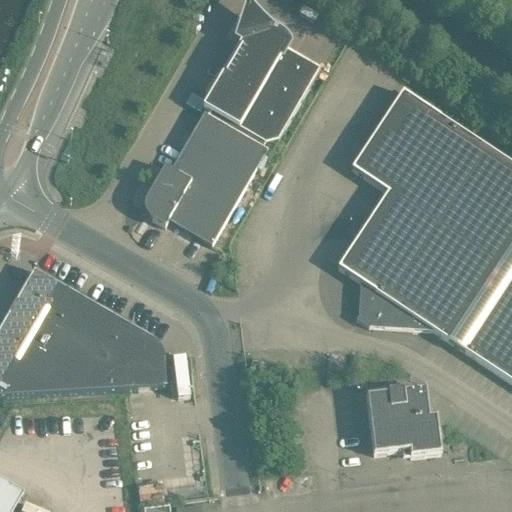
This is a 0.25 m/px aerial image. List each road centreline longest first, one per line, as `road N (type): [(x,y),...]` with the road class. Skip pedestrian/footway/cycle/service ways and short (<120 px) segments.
road 1 (residential): [(233,457),(213,320),(0,189)]
road 2 (unknown): [(511,417),(409,367),(198,293),(167,292)]
road 3 (unknown): [(223,16),(84,241)]
road 4 (tertiary): [(0,181),(27,160),(99,0)]
road 5 (tertiary): [(59,0),(0,137)]
